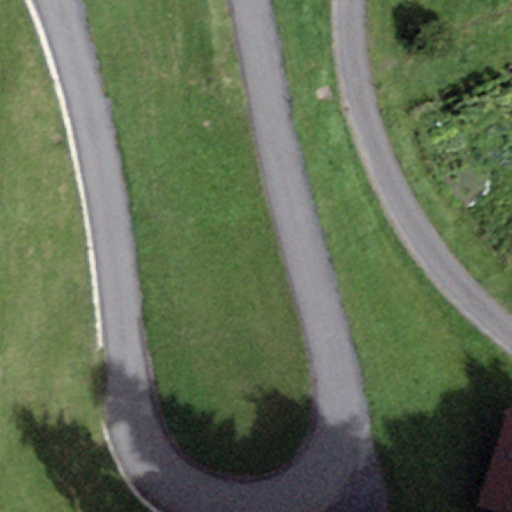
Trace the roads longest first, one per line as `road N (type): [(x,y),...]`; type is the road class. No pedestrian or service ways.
road 1 (unclassified): [(119,313),(139,428),(160,469),(194,499),(232,511),(277,508),(311,491),(338,462),(348,420),(341,367),(246,0)]
road 2 (residential): [(511,326),(416,232),(367,136),(352,0)]
road 3 (track): [(54,0),(89,103),(119,313)]
